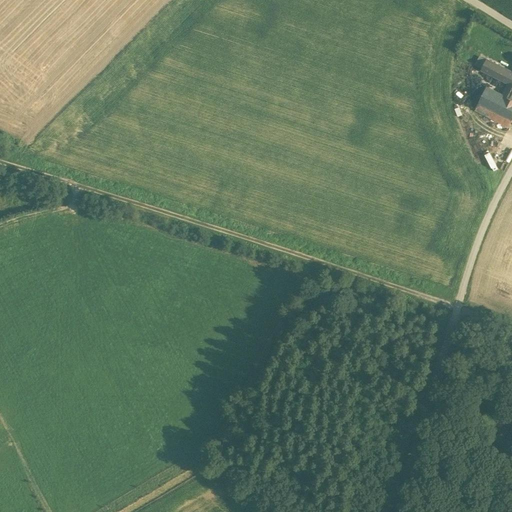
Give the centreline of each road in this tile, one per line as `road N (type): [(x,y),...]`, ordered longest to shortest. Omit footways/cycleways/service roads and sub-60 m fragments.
road 1 (track): [(511,324),(0,158)]
road 2 (track): [(393,511),(483,233),(511,180)]
